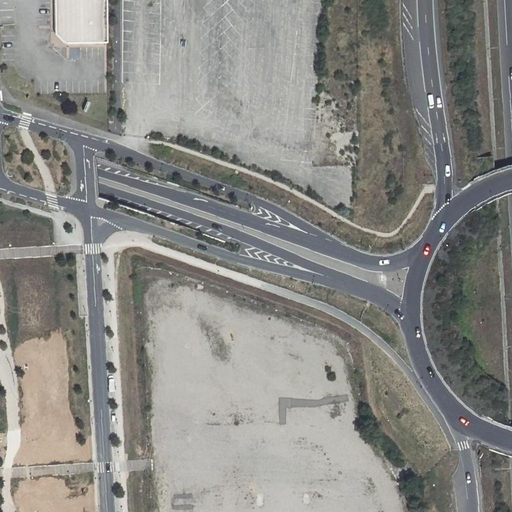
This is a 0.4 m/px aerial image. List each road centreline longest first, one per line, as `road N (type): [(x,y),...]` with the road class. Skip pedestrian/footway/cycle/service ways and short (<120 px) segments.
road 1 (secondary): [(360,258),(0,142)]
road 2 (secondary): [(0,156),(230,232),(342,280)]
road 3 (residential): [(360,258),(261,202),(82,141)]
road 4 (residential): [(106,511),(87,209)]
road 5 (residential): [(87,209),(235,258),(342,280)]
road 6 (trunk): [(425,0),(443,178),(437,229)]
road 7 (secondary): [(408,309),(420,369),(457,417)]
